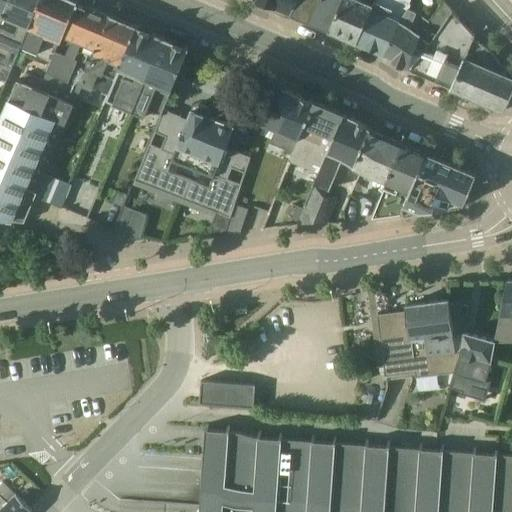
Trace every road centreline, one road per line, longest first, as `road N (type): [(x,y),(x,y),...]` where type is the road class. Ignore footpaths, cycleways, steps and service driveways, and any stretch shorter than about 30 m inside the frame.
road 1 (residential): [(454,123),(164,0)]
road 2 (tertiary): [(171,284),(477,234)]
road 3 (residential): [(46,511),(173,375),(171,284)]
road 4 (tertiary): [(0,312),(171,284)]
